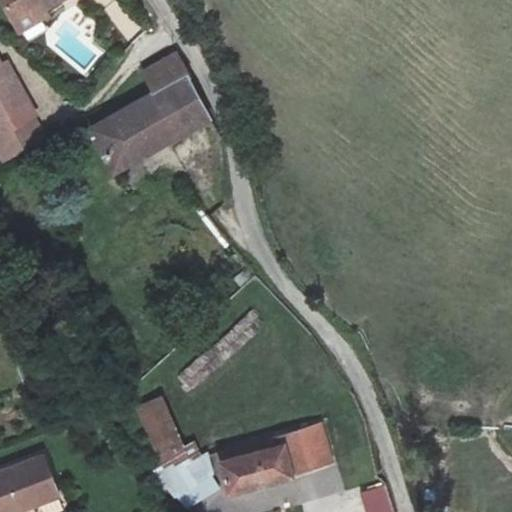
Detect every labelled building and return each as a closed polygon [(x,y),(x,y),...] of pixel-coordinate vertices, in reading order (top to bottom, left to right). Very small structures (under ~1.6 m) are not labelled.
[(0,0),(19,32),(45,16),(44,13),(65,0),(0,0)] [(86,131),(107,172),(202,126),(182,81),(188,77),(174,55),(136,77),(149,97),(86,131)] [(0,151),(4,159),(42,136),(23,100),(26,99),(5,62),(0,66),(0,151)] [(218,488),(211,461),(209,453),(202,457),(195,443),(185,448),(162,398),(136,406),(162,463),(153,468),(182,511),(218,488)] [(335,463),(321,424),(293,433),(262,441),(264,447),(211,461),(218,488),(219,492),(288,479),(335,463)] [(0,511),(18,511),(58,497),(43,459),(0,475),(0,511)] [(361,494),(366,511),(393,511),(386,487),(361,494)]
